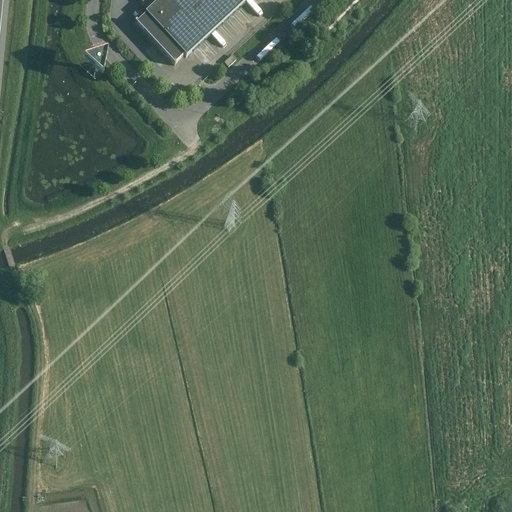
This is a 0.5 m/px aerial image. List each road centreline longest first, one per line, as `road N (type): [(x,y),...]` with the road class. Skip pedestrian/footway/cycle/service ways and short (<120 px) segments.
road 1 (track): [(32,511),(43,356),(33,306),(11,269)]
road 2 (track): [(4,245),(12,226),(75,210),(179,159),(194,142)]
road 3 (unclassified): [(179,127),(316,0)]
road 4 (unclassified): [(179,127),(102,45),(92,0)]
